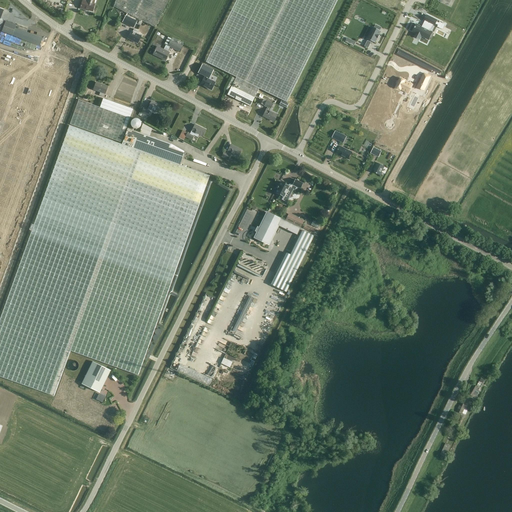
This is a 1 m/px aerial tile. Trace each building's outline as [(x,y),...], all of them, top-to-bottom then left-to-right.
[(83,1),(81,8),(86,10),(86,9),(93,11),(95,4),(96,0),(86,0),(86,1),(83,1)] [(155,28),(168,0),(116,0),(114,7),(127,14),(123,22),(134,28),(136,24),(140,26),(141,24),(142,21),(155,28)] [(227,95),(250,106),(259,89),(286,102),(337,0),(236,0),(206,62),(236,78),(227,95)] [(120,14),(120,13),(119,12),(119,11),(118,10),(117,9),(116,9),(114,8),(112,9),(110,10),(109,12),(108,13),(109,16),(109,17),(110,18),(111,19),(112,19),(114,20),(115,20),(116,19),(118,18),(119,17),(119,16),(120,15),(120,14)] [(418,26),(413,37),(418,39),(416,43),(423,46),(424,43),(434,47),(438,37),(435,35),(438,28),(440,29),(444,21),(430,14),(426,22),(428,22),(425,29),(418,26)] [(16,37),(39,46),(42,38),(15,28),(16,25),(6,21),(0,37),(14,43),(16,37)] [(367,41),(365,46),(368,48),(371,42),(370,42),(371,41),(375,43),(377,38),(378,38),(380,35),(379,35),(381,31),(380,30),(381,28),(376,25),(374,28),(373,27),(367,39),(368,39),(368,41),(367,41)] [(128,38),(138,43),(141,37),(137,34),(138,31),(134,29),(132,32),(128,38)] [(153,55),(165,61),(169,53),(168,52),(170,47),(180,52),(184,44),(172,38),(168,46),(166,45),(163,50),(157,47),(153,55)] [(0,256),(74,78),(43,66),(0,48),(0,256)] [(43,66),(74,78),(78,68),(47,55),(43,66)] [(205,77),(201,84),(211,90),(215,83),(211,81),(212,80),(209,79),(214,70),(203,64),(198,73),(205,77)] [(422,77),(416,89),(422,92),(429,80),(422,77)] [(401,78),(395,88),(400,90),(401,90),(408,93),(412,85),(404,81),(405,80),(401,78)] [(99,95),(104,97),(105,94),(108,87),(96,82),(93,90),(100,92),(99,95)] [(103,98),(100,107),(78,100),(70,124),(121,143),(133,109),(103,98)] [(263,116),(273,122),(277,115),(269,111),(273,104),(267,100),(266,101),(264,99),(261,104),(264,105),(264,106),(267,108),(263,116)] [(140,113),(147,116),(150,111),(151,112),(153,110),(159,113),(162,106),(151,101),(148,108),(147,109),(143,107),(140,113)] [(139,119),(131,119),(130,128),(139,128),(139,119)] [(195,125),(191,131),(202,137),(206,130),(195,125)] [(0,317),(0,376),(54,396),(70,351),(138,375),(209,176),(179,165),(184,153),(169,148),(171,144),(127,129),(122,144),(69,126),(0,317)] [(178,138),(184,141),(185,137),(192,140),(195,135),(187,132),(187,133),(182,130),(178,138)] [(335,132),(331,139),(340,143),(343,136),(335,132)] [(242,150),(231,145),(227,151),(238,157),(242,150)] [(348,159),(352,152),(340,146),(336,153),(348,159)] [(374,147),(371,153),(378,157),(382,151),(374,147)] [(224,152),(221,157),(226,159),(228,160),(231,155),(224,152)] [(374,172),(380,175),(382,172),(385,174),(388,169),(376,163),(373,169),(375,170),(374,172)] [(276,194),(283,197),(287,190),(296,187),(300,189),(303,184),(295,180),(292,185),(289,186),(281,182),(279,186),(277,189),(278,190),(276,194)] [(281,219),(267,213),(255,238),(268,244),(281,219)] [(300,227),(303,222),(289,214),(286,220),(300,227)] [(286,253),(270,285),(286,292),(314,236),(302,230),(290,255),(286,253)] [(220,363),(230,367),(232,361),(223,357),(220,363)] [(81,384),(99,393),(110,370),(92,362),(81,384)] [(179,364),(176,371),(209,386),(212,380),(179,364)] [(475,394),(477,390),(479,387),(474,384),(468,393),(473,397),(475,394)] [(468,406),(461,403),(457,411),(462,414),(465,415),(466,415),(468,411),(467,410),(466,409),(468,406)] [(445,457),(450,446),(445,443),(440,454),(445,457)]
